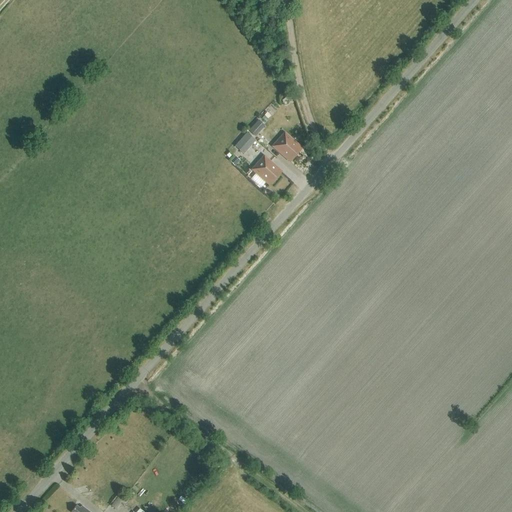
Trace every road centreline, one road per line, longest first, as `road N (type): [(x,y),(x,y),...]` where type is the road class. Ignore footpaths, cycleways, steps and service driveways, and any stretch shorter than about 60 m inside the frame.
road 1 (unclassified): [(17,511),(478,0)]
road 2 (track): [(304,511),(135,383)]
road 3 (track): [(330,163),(304,110),(287,0)]
